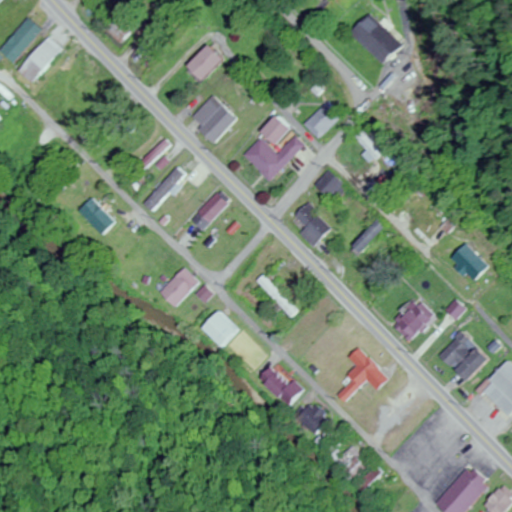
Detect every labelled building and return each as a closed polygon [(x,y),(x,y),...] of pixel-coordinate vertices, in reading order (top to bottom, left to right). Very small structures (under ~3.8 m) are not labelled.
[(117,26),(123,31),(141,7),(134,2),(117,26)] [(404,45),(374,14),(356,32),(387,63),(404,45)] [(7,49),(21,61),(50,29),(37,17),(7,49)] [(28,71),(43,82),(70,48),(55,37),(28,71)] [(236,57),(222,43),(198,65),(213,80),(236,57)] [(222,141),(245,118),(220,94),(198,117),(222,141)] [(311,125),(325,138),(344,117),(330,104),(311,125)] [(272,129),(279,136),(275,140),(283,148),(303,128),(288,113),(272,129)] [(312,144),(301,135),(285,153),(267,136),(250,156),(277,181),(312,144)] [(13,143),(39,169),(46,162),(20,136),(13,143)] [(323,184),(341,202),(355,188),(337,171),(323,184)] [(236,203),(225,191),(196,219),(208,230),(236,203)] [(120,222),(96,198),(83,211),(107,235),(120,222)] [(301,216),(312,228),(306,233),(319,248),(339,230),(314,203),(301,216)] [(425,214),(429,217),(417,231),(433,246),(452,224),(433,206),(425,214)] [(399,228),(390,218),(362,242),(370,252),(399,228)] [(482,283),(496,268),(472,244),(457,258),(482,283)] [(206,283),(190,267),(164,293),(180,308),(206,283)] [(305,311),(270,276),(263,283),(298,318),(305,311)] [(213,291),(209,287),(203,295),(208,298),(213,291)] [(462,320),(473,310),(463,299),(452,310),(462,320)] [(424,300),(400,324),(418,342),(442,318),(424,300)] [(208,330),(230,349),(247,329),(225,311),(208,330)] [(314,353),(322,361),(352,332),(343,323),(314,353)] [(446,354),(463,370),(464,369),(478,382),(499,361),(469,331),(446,354)] [(397,379),(364,348),(355,358),(363,366),(347,383),(351,388),(344,395),(352,403),(373,380),(385,392),(397,379)] [(309,393),(279,364),(265,379),(294,408),(309,393)] [(511,366),(490,389),(511,410),(511,366)] [(301,420),(321,435),(334,419),(315,403),(301,420)] [(375,466),(359,445),(347,454),(344,450),(333,458),(352,483),(375,466)] [(443,505),(450,511),(472,511),(497,482),(476,465),(443,505)] [(499,511),(511,511),(511,489),(508,486),(491,505),(499,511)]
